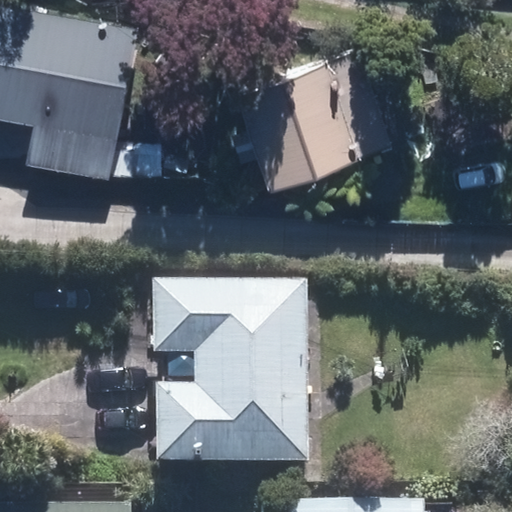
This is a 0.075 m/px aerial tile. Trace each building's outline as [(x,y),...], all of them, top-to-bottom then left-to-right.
[(140,22),(26,0),(0,0),(0,108),(38,116),(29,157),(110,173),(140,22)] [(395,138),(360,40),(237,84),(272,182),(395,138)] [(310,462),(311,279),(159,278),(159,354),(200,354),(200,385),(159,385),(158,461),(310,462)] [(429,511),(429,495),(290,497),(290,511),(429,511)] [(136,511),(137,504),(0,503),(0,511),(136,511)]
